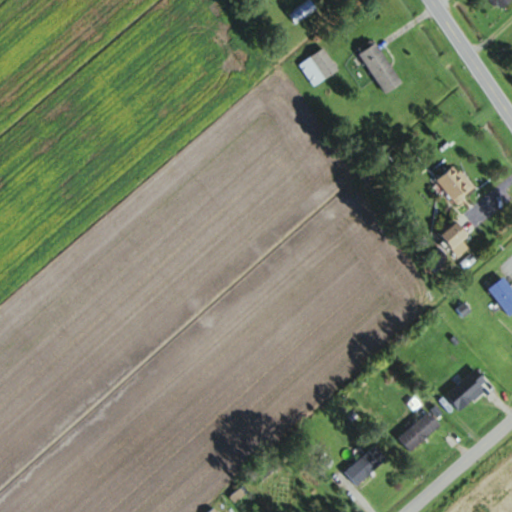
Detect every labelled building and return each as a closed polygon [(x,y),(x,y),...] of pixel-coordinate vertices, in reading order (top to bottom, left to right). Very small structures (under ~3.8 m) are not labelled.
[(316,9),(309,0),(307,0),(287,16),(294,25),(316,9)] [(511,0),(490,0),(498,12),(511,2),(511,0)] [(401,86),(377,41),(359,51),(383,96),(401,86)] [(298,66),(313,88),(338,71),(323,49),(298,66)] [(435,182),(457,205),(475,188),(454,164),(435,182)] [(463,247),(460,245),(469,235),(454,220),(438,236),(457,254),(463,247)] [(488,290),(511,317),(511,316),(511,288),(503,278),(488,290)] [(477,377),(471,371),(445,398),(451,404),(477,377)] [(398,436),(410,451),(441,428),(429,412),(398,436)] [(387,460),(374,445),(344,473),(357,487),(387,460)]
